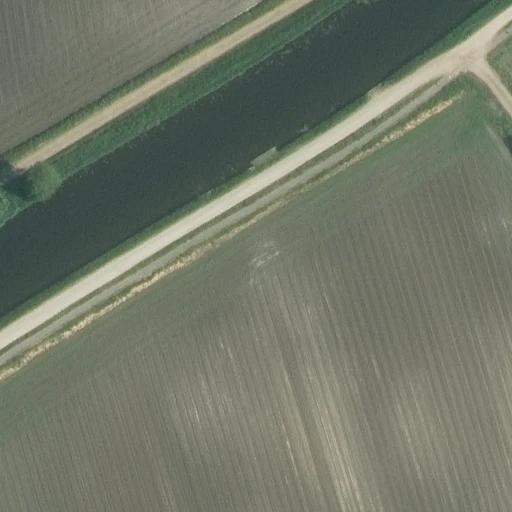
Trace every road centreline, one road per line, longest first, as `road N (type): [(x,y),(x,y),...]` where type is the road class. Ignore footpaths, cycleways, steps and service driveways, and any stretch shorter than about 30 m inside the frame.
road 1 (track): [(0,341),(511,15)]
road 2 (track): [(307,0),(0,175)]
